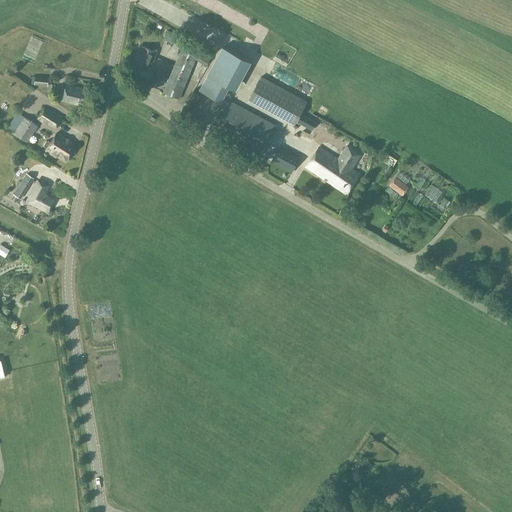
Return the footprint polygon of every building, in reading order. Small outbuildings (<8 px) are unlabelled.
[(168,31),(166,36),(168,42),(173,44),(174,41),(177,35),(168,31)] [(183,45),(178,58),(194,65),(196,59),(207,66),(213,55),(186,39),(183,45)] [(147,86),(154,69),(151,68),(157,53),(141,46),(135,61),(132,60),(125,77),(147,86)] [(207,76),(231,89),(246,60),(223,48),(207,76)] [(157,58),(153,68),(167,73),(171,64),(157,58)] [(175,66),(163,93),(173,97),(180,100),(191,72),(175,66)] [(35,86),(48,87),(49,79),(33,77),(32,85),(35,85),(35,86)] [(307,102),(261,77),(251,97),(296,122),(307,102)] [(86,107),(90,91),(66,86),(63,102),(86,107)] [(262,157),(278,128),(231,103),(215,132),(262,157)] [(55,129),(62,118),(45,108),(38,119),(55,129)] [(14,135),(24,118),(17,114),(7,130),(14,135)] [(316,123),(302,115),(298,123),(312,130),(316,123)] [(38,126),(24,118),(14,135),(27,143),(38,126)] [(296,130),(287,128),(285,135),(294,137),(296,130)] [(57,134),(51,143),(48,142),(46,142),(44,146),(45,148),(47,149),(46,151),(56,158),(57,157),(66,163),(77,146),(57,134)] [(352,170),(361,155),(348,147),(339,161),(319,148),(307,167),(347,194),(360,174),(352,170)] [(293,174),(300,160),(280,149),(273,163),(293,174)] [(14,195),(21,199),(34,179),(27,175),(14,195)] [(400,195),(406,187),(397,179),(390,187),(400,195)] [(38,181),(32,194),(28,202),(49,213),(55,201),(43,195),(44,192),(45,193),(49,187),(38,181)] [(411,201),(417,205),(423,195),(418,192),(411,201)] [(400,242),(404,234),(391,229),(388,237),(400,242)] [(1,244),(0,245),(0,254),(5,258),(10,250),(1,244)] [(104,355),(104,347),(95,347),(95,355),(104,355)]
